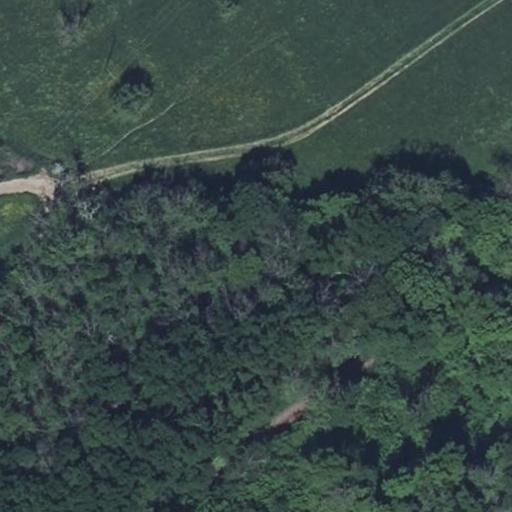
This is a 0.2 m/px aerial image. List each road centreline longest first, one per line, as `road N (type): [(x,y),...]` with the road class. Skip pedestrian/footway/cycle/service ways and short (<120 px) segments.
road 1 (track): [(0,193),(69,193),(291,144),(509,0)]
road 2 (track): [(69,193),(0,317)]
